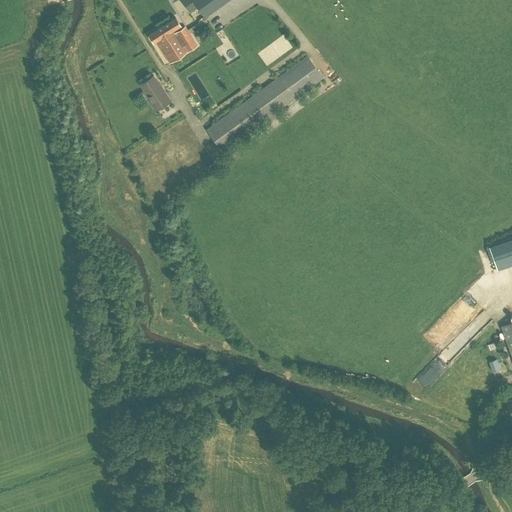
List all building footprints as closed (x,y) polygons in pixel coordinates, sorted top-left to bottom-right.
[(191,0),(196,7),(199,10),(212,0),(191,0)] [(176,18),(148,35),(153,42),(154,41),(155,41),(157,44),(159,46),(170,63),(197,45),(185,27),(176,33),(174,29),(180,26),(176,18)] [(307,56),(271,83),(270,82),(206,129),(221,151),(322,77),(307,56)] [(160,87),(153,76),(139,84),(151,103),(156,111),(170,101),(161,86),(160,87)] [(511,358),(511,321),(500,326),(511,358)]
